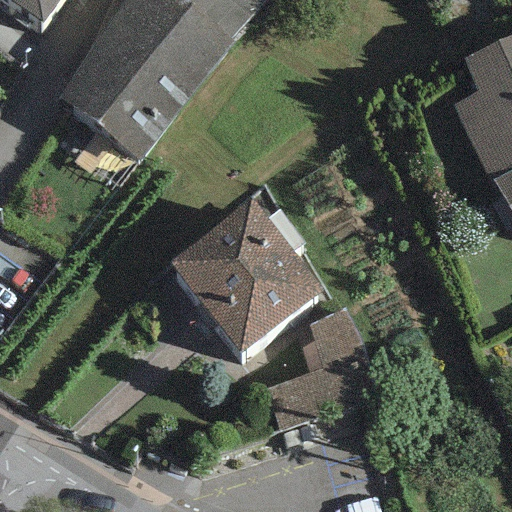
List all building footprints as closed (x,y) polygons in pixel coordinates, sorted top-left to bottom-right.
[(59,0),(10,0),(43,23),(59,0)] [(179,0),(123,0),(58,96),(140,163),(234,43),(179,0)] [(229,0),(179,0),(234,43),(254,20),(229,0)] [(229,0),(254,20),(270,0),(229,0)] [(511,36),(463,59),(480,93),(454,105),(511,213),(511,36)] [(253,197),(171,263),(241,351),(324,286),(253,197)] [(344,311),(309,326),(314,344),(301,350),(309,374),(265,389),(279,435),(314,422),(314,426),(379,404),(368,355),(344,311)]
